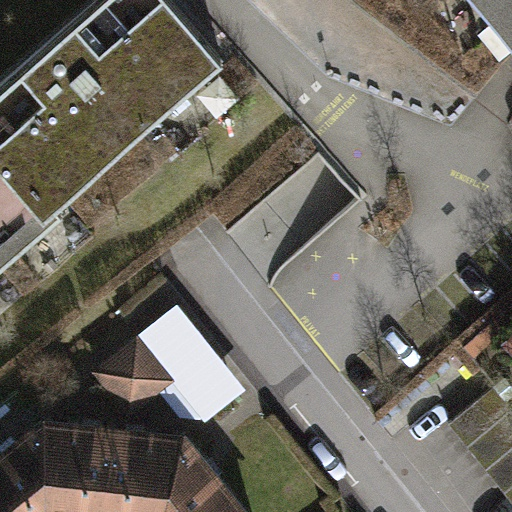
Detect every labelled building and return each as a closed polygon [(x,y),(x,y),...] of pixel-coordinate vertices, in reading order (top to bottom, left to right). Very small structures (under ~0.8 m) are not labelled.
[(0,286),(245,79),(177,0),(124,0),(0,106),(0,286)] [(511,0),(476,0),(500,24),(511,39),(511,0)] [(187,385),(149,336),(103,372),(140,420),(187,385)] [(511,404),(492,381),(444,421),(511,503),(511,404)] [(123,511),(127,430),(36,432),(48,511),(123,511)] [(202,511),(216,448),(127,430),(123,511),(202,511)] [(48,511),(36,432),(0,463),(0,511),(48,511)] [(271,511),(216,448),(202,511),(271,511)]
